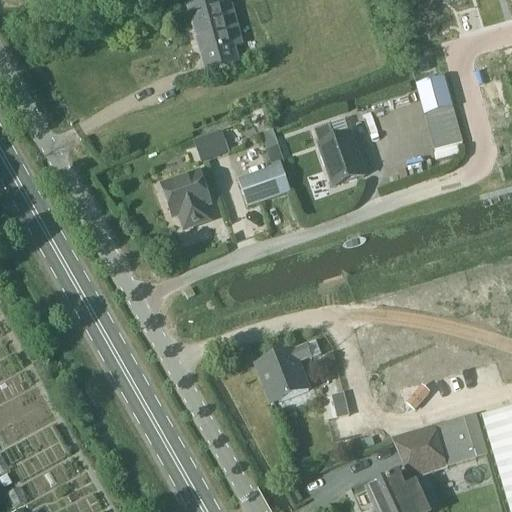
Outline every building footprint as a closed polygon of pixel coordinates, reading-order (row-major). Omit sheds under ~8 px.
[(198,38),(206,71),(238,62),(234,48),(242,46),(232,8),(224,10),(221,2),(189,11),(194,29),(195,28),(198,38)] [(452,113),(444,81),(416,89),(424,120),(452,113)] [(452,119),(419,128),(431,172),(464,163),(452,119)] [(313,134),(333,191),(363,181),(349,139),(334,144),(329,129),(313,134)] [(262,135),(274,170),(287,165),(274,131),(262,135)] [(221,156),(214,137),(195,144),(202,163),(221,156)] [(238,185),(247,211),(289,196),(280,170),(238,185)] [(180,215),(185,230),(209,222),(204,207),(210,205),(200,175),(162,188),(172,218),(180,215)] [(470,279),(455,284),(469,330),(484,326),(470,279)] [(191,290),(184,294),(185,296),(188,301),(195,297),(191,290)] [(255,369),(271,409),(308,394),(298,368),(311,363),(311,362),(320,359),(315,346),(306,349),(255,369)] [(341,410),(336,417),(337,424),(351,422),(348,409),(341,410)] [(511,511),(511,409),(482,419),(509,511),(511,511)] [(464,422),(393,443),(409,483),(480,461),(489,458),(476,418),(464,422)] [(7,476),(0,480),(5,490),(12,486),(7,476)] [(398,478),(366,493),(374,511),(426,511),(416,488),(405,493),(398,478)]
